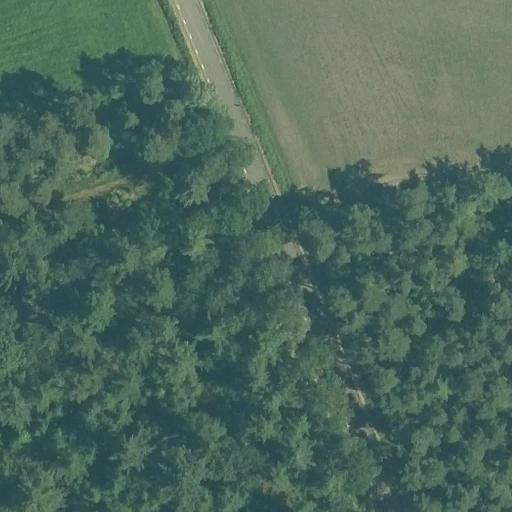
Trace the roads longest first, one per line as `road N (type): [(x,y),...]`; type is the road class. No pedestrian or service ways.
road 1 (tertiary): [(398,511),(188,0)]
road 2 (track): [(240,127),(0,209)]
